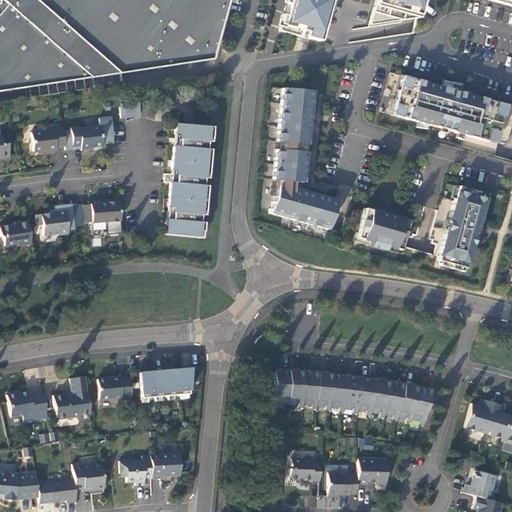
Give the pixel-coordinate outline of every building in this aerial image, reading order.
[(225,0),(0,0),(0,91),(209,59),(225,0)] [(318,38),(328,0),(374,0),(368,25),(417,18),(422,0),(501,0),(511,3),(511,0),(286,0),(278,31),(309,39),(318,38)] [(401,76),(390,115),(429,126),(454,132),(453,133),(487,142),(490,130),(489,129),(493,115),(494,115),(497,103),(458,92),(448,89),(449,87),(444,86),(444,88),(440,87),(401,76)] [(442,81),(440,87),(444,88),(444,86),(449,87),(448,89),(458,92),(459,86),(442,81)] [(306,145),(307,135),(312,91),(296,90),(291,89),(280,88),(271,180),(279,180),(279,184),(277,183),(273,196),(268,213),(326,230),(335,200),(298,189),(298,182),(303,183),(306,153),(306,152),(305,152),(305,144),(306,145)] [(129,103),(130,107),(131,118),(138,117),(137,103),(129,103)] [(493,115),(489,129),(490,130),(487,142),(495,144),(498,132),(496,131),(500,117),(502,117),(506,105),(497,103),(494,115),(493,115)] [(120,118),(131,118),(130,107),(119,108),(120,118)] [(211,127),(174,124),(173,134),(178,134),(177,146),(172,146),(170,170),(175,170),(174,183),(169,182),(169,183),(167,207),(172,207),(170,220),(166,219),(165,234),(195,237),(195,231),(202,231),(203,223),(198,222),(199,215),(203,215),(206,186),(202,185),(202,178),(207,178),(209,150),(205,149),(206,142),(210,142),(211,127)] [(69,128),(72,147),(80,146),(80,150),(89,149),(89,147),(102,146),(99,126),(78,128),(78,127),(69,128)] [(55,147),(64,146),(62,128),(52,129),(52,127),(43,128),(44,129),(42,131),(30,133),(32,152),(45,150),(46,152),(55,151),(55,147)] [(0,158),(9,157),(6,144),(2,145),(0,134),(0,158)] [(162,182),(169,183),(169,182),(174,183),(175,170),(170,170),(170,174),(163,174),(162,182)] [(270,196),(273,196),(277,183),(279,184),(279,180),(271,180),(270,196)] [(457,186),(436,260),(465,268),(477,223),(478,223),(480,216),(479,216),(485,194),(457,186)] [(119,223),(117,200),(103,201),(103,203),(89,204),(89,205),(71,207),(74,229),(81,229),(81,223),(90,222),(90,223),(106,222),(106,225),(119,223)] [(63,205),(66,230),(74,229),(71,207),(71,204),(63,205)] [(57,235),(67,234),(66,230),(63,205),(54,206),(55,213),(34,215),(36,226),(41,225),(42,235),(56,233),(57,235)] [(378,213),(364,208),(355,238),(370,242),(385,246),(399,250),(407,221),(393,217),(394,212),(387,209),(385,214),(378,213)] [(30,244),(26,220),(16,222),(16,224),(0,226),(0,236),(2,237),(3,246),(14,244),(17,246),(30,244)] [(370,242),(368,247),(384,251),(385,246),(370,242)] [(138,375),(140,398),(188,394),(189,382),(190,368),(177,369),(177,374),(172,374),(171,372),(168,372),(160,373),(157,373),(157,376),(146,377),(146,374),(143,375),(138,375)] [(279,403),(288,404),(288,370),(279,370),(279,371),(274,372),(274,408),(275,408),(275,406),(279,406),(279,403)] [(288,404),(297,404),(297,407),(301,407),(301,409),(301,405),(303,372),(297,372),(297,371),(288,370),(288,404)] [(303,372),(301,405),(310,405),(310,408),(314,408),(314,410),(315,411),(315,406),(317,373),(311,373),(312,372),(303,371),(303,372)] [(317,373),(315,406),(324,406),(324,410),(328,410),(328,412),(329,407),(331,375),(326,374),(326,373),(317,372),(317,373)] [(331,375),(329,407),(338,408),(337,411),(341,411),(341,413),(342,413),(342,409),(346,377),(340,376),(340,375),(332,373),(331,375)] [(346,377),(342,409),(351,410),(351,413),(355,413),(355,415),(356,410),(360,379),(355,378),(355,377),(346,375),(346,377)] [(130,397),(129,376),(118,378),(118,376),(109,377),(109,378),(96,380),(97,399),(130,397)] [(84,377),(68,378),(70,396),(67,396),(67,394),(51,396),(54,420),(76,417),(78,414),(89,413),(84,377)] [(360,379),(356,410),(365,412),(364,414),(368,415),(368,417),(369,412),(375,381),(369,380),(369,378),(361,377),(360,379)] [(375,381),(369,412),(378,414),(378,417),(382,417),(381,419),(382,419),(383,414),(389,383),(383,382),(384,380),(375,379),(375,381)] [(389,383),(383,414),(392,416),(391,419),(395,420),(395,422),(396,416),(403,386),(398,384),(398,383),(389,381),(389,383)] [(403,386),(396,416),(405,418),(404,421),(408,422),(408,424),(410,419),(418,388),(412,387),(412,386),(404,383),(403,386)] [(418,388),(410,419),(418,421),(418,424),(422,425),(421,427),(422,427),(432,391),(426,390),(426,388),(418,386),(418,388)] [(46,417),(42,394),(28,396),(27,391),(5,395),(9,417),(21,415),(22,421),(46,417)] [(482,433),(491,403),(483,400),(481,407),(477,406),(470,403),(463,428),(482,433)] [(501,439),(508,415),(500,412),(497,411),(499,405),(491,403),(482,433),(501,439)] [(511,415),(508,415),(501,439),(500,441),(511,445),(511,415)] [(54,433),(39,434),(40,442),(55,441),(54,433)] [(372,440),(364,439),(363,448),(371,449),(372,440)] [(22,448),(22,457),(32,456),(31,447),(22,448)] [(150,477),(150,479),(160,478),(160,476),(178,475),(178,454),(149,456),(150,477)] [(150,477),(149,456),(149,455),(141,456),(141,460),(118,461),(119,473),(125,473),(125,477),(125,482),(134,482),(134,486),(143,485),(143,475),(150,475),(150,477)] [(299,483),(301,480),(309,480),(309,482),(318,482),(318,461),(311,461),(311,457),(302,457),(300,459),(290,459),(289,469),(288,469),(288,480),(296,480),(299,483)] [(376,485),(384,485),(385,460),(356,459),(356,474),(355,484),(365,484),(366,482),(374,482),(376,485)] [(72,479),(74,489),(82,488),(82,489),(90,489),(90,490),(103,488),(100,463),(80,466),(80,463),(71,465),(72,479)] [(0,470),(14,472),(14,466),(0,464),(0,470)] [(0,494),(2,495),(2,499),(13,500),(14,496),(18,495),(19,499),(37,497),(35,484),(33,471),(16,473),(0,471),(0,494)] [(465,484),(463,493),(474,496),(487,500),(494,476),(474,471),(469,486),(465,484)] [(348,493),(355,493),(355,484),(356,474),(337,474),(338,472),(327,472),(326,496),(334,496),(334,494),(348,494),(348,493)] [(38,503),(50,502),(65,500),(65,502),(75,501),(74,489),(72,479),(48,482),(35,484),(37,497),(38,503)] [(498,511),(501,504),(487,500),(474,496),(471,508),(477,510),(475,511),(498,511)]
